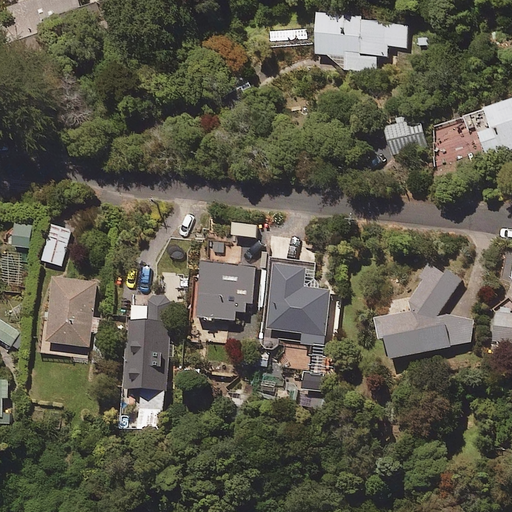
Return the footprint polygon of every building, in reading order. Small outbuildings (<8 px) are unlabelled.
[(366,17),(322,13),(317,53),(348,56),(346,70),(376,73),(378,56),(388,57),(390,46),(407,48),(410,26),(365,21),(366,17)] [(511,100),(488,108),(494,129),(481,133),(489,157),(511,149),(511,100)] [(428,147),(423,120),(387,127),(393,154),(428,147)] [(34,249),(36,225),(16,223),(14,247),(34,249)] [(73,230),(52,225),(43,262),(64,267),(73,230)] [(29,255),(0,252),(0,290),(25,293),(29,255)] [(258,267),(204,263),(199,340),(228,342),(230,322),(237,322),(238,311),(248,312),(249,302),(256,303),(258,267)] [(268,340),(306,344),(326,347),(333,289),(308,286),(310,267),(277,263),(268,340)] [(462,282),(436,265),(412,301),(414,311),(378,318),(382,339),(389,337),(393,358),(476,342),(470,314),(444,319),(441,313),(462,282)] [(99,282),(56,277),(51,334),(43,333),(41,353),(73,356),(74,345),(92,347),(99,282)] [(171,297),(133,297),(133,322),(129,322),(127,389),(145,389),(144,409),(169,410),(171,297)] [(511,311),(502,311),(499,340),(511,341),(511,311)] [(28,336),(1,321),(0,321),(0,339),(20,350),(28,336)] [(251,350),(249,365),(269,368),(271,353),(251,350)] [(0,416),(4,417),(4,397),(9,397),(9,380),(0,379),(0,416)] [(63,407),(33,403),(30,424),(60,429),(63,407)]
